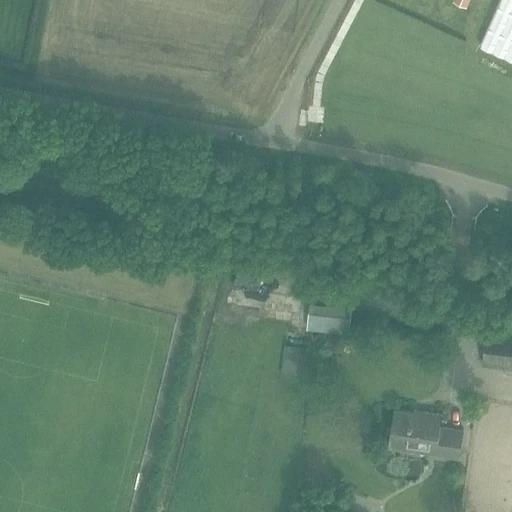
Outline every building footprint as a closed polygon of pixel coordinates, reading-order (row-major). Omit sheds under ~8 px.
[(511,0),(501,0),(481,46),(511,60),(511,0)] [(345,328),(346,315),(310,312),(309,325),(328,327),(345,328)] [(511,332),(488,330),(484,362),(511,365),(511,332)] [(281,387),(300,387),(301,360),(282,360),(281,387)] [(394,410),(390,442),(436,449),(435,454),(460,457),(464,430),(441,426),(442,414),(424,412),(423,414),(394,410)]
